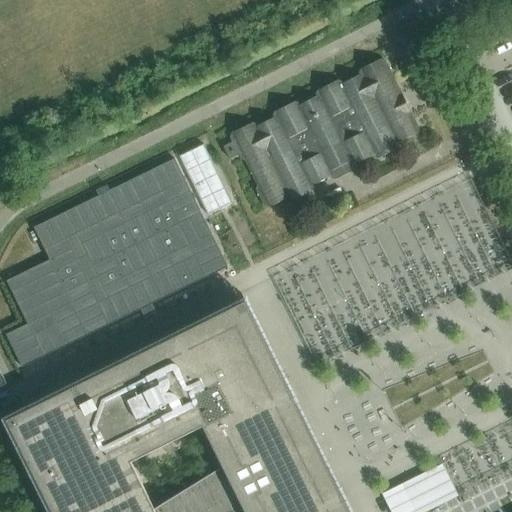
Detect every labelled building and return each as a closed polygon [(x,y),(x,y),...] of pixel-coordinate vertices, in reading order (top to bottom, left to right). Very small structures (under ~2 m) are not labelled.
[(233,144),(224,148),(230,160),(239,156),(241,159),(241,160),(246,162),(247,161),(260,185),(259,186),(258,187),(257,191),(257,192),(264,206),(265,207),(269,208),(270,208),(287,199),(288,201),(292,202),(294,201),(312,192),(313,191),(315,187),(314,186),(332,177),(332,179),(337,180),(338,179),(355,171),(356,170),(358,166),(357,165),(373,157),(374,158),(378,159),(380,159),(398,150),(399,149),(401,145),(400,143),(417,135),(418,134),(420,130),(419,128),(387,63),(386,62),(382,60),(380,61),(362,70),(363,70),(361,71),(360,75),(360,76),(344,84),(343,83),(339,81),(337,82),(319,91),(318,92),(316,96),(317,97),(301,105),(300,104),(296,103),(294,103),(276,112),(275,113),(273,117),(274,119),(258,127),(257,126),(253,124),(252,125),(233,134),(234,134),(232,135),(231,139),(231,140),(233,144)] [(203,146),(179,158),(208,217),(232,205),(203,146)] [(28,326),(7,336),(22,368),(228,268),(175,160),(34,229),(50,262),(7,282),(28,326)] [(52,511),(349,511),(329,471),(245,303),(7,421),(52,511)] [(395,396),(403,414),(437,400),(430,382),(395,396)] [(444,465),(383,495),(392,511),(428,511),(443,505),(460,497),(444,465)]
